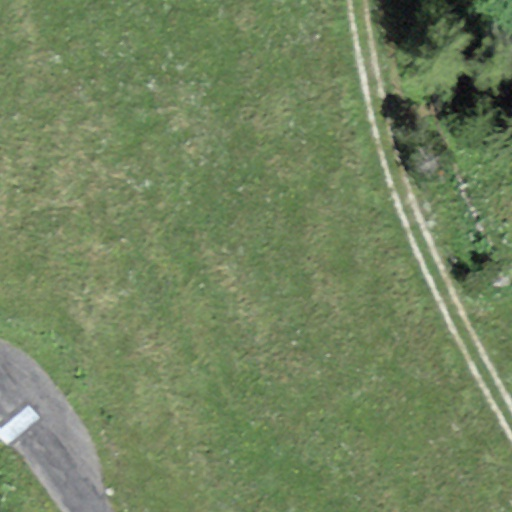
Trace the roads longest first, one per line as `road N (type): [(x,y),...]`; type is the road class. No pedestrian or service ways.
road 1 (track): [(373,0),(400,142),(481,357),(511,405)]
road 2 (unclassified): [(89,511),(0,395)]
